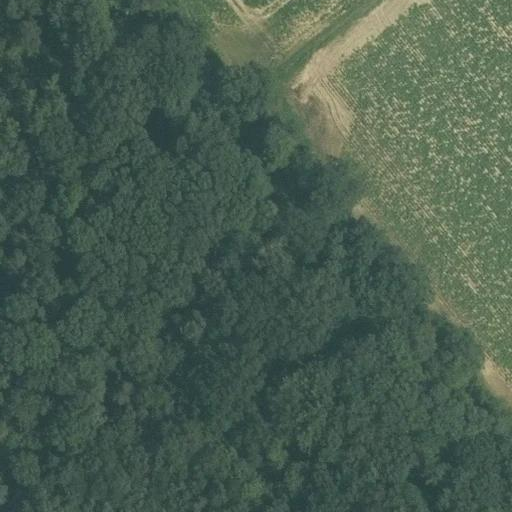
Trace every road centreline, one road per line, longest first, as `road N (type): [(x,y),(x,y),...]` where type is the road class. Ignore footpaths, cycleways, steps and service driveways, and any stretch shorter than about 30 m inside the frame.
road 1 (track): [(177,0),(511,446)]
road 2 (track): [(403,0),(260,110)]
